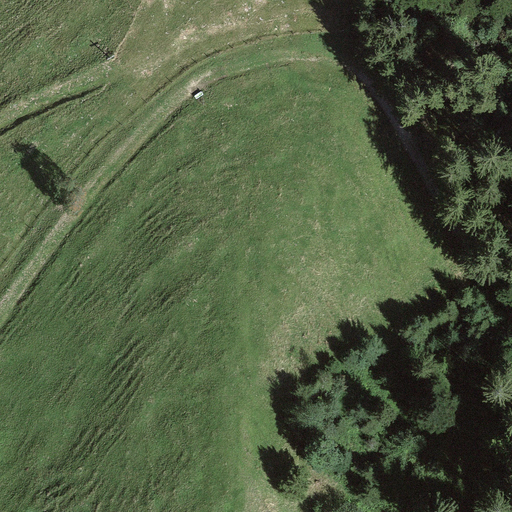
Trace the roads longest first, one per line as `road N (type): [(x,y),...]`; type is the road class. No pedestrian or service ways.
road 1 (track): [(0,319),(85,198),(169,104),(238,66),(317,55),(353,62),(371,80),(511,334)]
road 2 (track): [(0,120),(232,33),(270,30),(317,55)]
